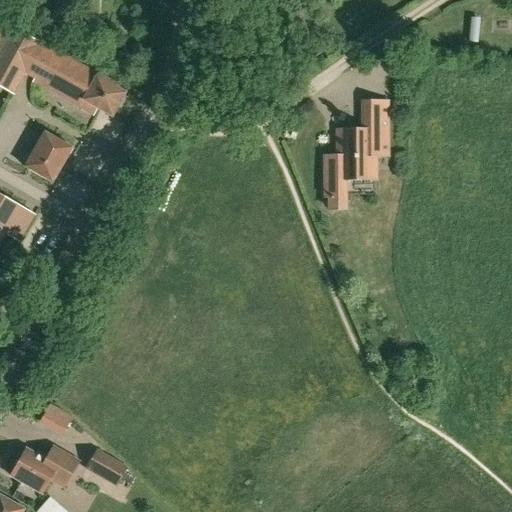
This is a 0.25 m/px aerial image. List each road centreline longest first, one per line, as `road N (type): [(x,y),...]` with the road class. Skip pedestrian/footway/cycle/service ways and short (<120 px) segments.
road 1 (residential): [(153,125),(226,131),(264,119),(428,0)]
road 2 (unclassified): [(0,400),(153,125)]
road 3 (unclassified): [(153,125),(184,0)]
